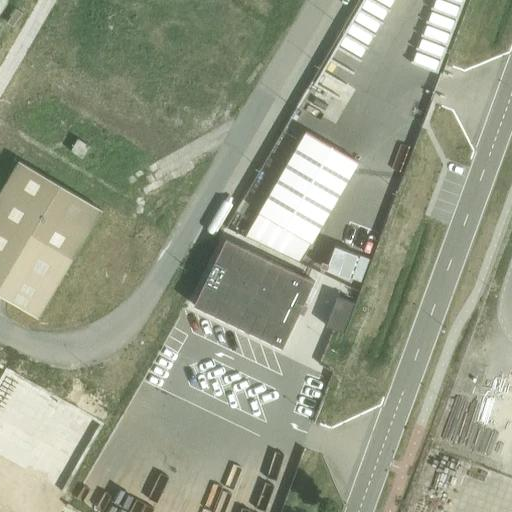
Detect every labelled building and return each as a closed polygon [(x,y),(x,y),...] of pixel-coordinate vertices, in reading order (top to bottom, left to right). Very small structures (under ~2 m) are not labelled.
[(59,111),(59,110),(58,104),(54,97),(49,93),(45,92),(42,91),(35,92),(30,94),(27,97),(23,103),(22,106),(21,110),(22,117),(26,123),(31,127),(38,129),(42,129),(46,129),(49,127),(53,125),(55,122),(57,119),(59,111)] [(101,137),(101,136),(100,132),(99,128),(94,122),(91,120),(88,118),(80,117),(73,119),(67,123),(64,129),(62,137),(64,144),(66,147),(69,150),(74,154),(81,155),(88,154),(94,150),(99,144),(101,137)] [(312,245),(359,163),(306,133),(258,214),(312,245)] [(143,161),(143,160),(142,154),(140,150),(138,147),(133,143),(126,141),(118,142),(112,145),(107,152),(105,158),(105,162),(106,166),(109,172),(112,175),(115,177),(122,179),(130,178),(134,177),(137,175),(141,169),(143,165),(143,161)] [(19,162),(0,193),(0,296),(39,319),(103,211),(19,162)] [(226,239),(194,306),(283,348),(315,282),(226,239)] [(356,304),(337,297),(326,327),(345,333),(356,304)] [(77,462),(101,419),(50,391),(45,400),(28,391),(33,381),(8,367),(0,371),(0,379),(13,386),(7,397),(20,404),(24,411),(42,421),(32,439),(45,445),(39,449),(50,468),(41,463),(52,479),(52,478),(77,462)]
